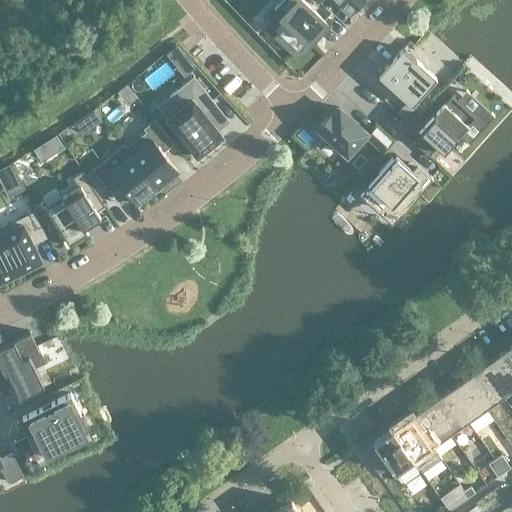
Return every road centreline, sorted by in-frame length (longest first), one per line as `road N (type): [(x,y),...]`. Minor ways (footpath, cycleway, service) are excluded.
road 1 (residential): [(0,317),(188,206),(294,113)]
road 2 (residential): [(300,443),(511,294)]
road 3 (residential): [(188,0),(294,113)]
road 4 (residential): [(294,113),(397,0)]
road 5 (residential): [(201,511),(300,443)]
